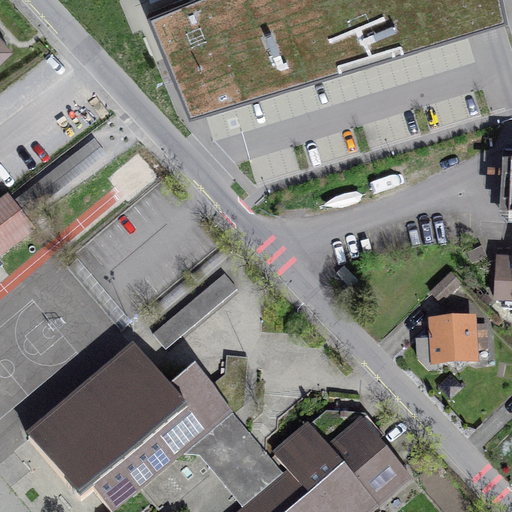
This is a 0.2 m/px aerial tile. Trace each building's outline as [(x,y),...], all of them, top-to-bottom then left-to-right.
[(201,82),(212,109),(509,19),(504,0),(220,0),(198,9),(193,0),(179,0),(148,13),(180,91),(201,82)] [(27,185),(39,204),(110,160),(98,141),(27,185)] [(8,198),(0,204),(0,255),(33,230),(8,198)] [(495,302),(504,303),(503,309),(511,309),(511,260),(498,260),(495,302)] [(451,275),(431,294),(441,304),(460,285),(451,275)] [(224,276),(153,335),(166,350),(237,290),(224,276)] [(433,325),(435,363),(474,361),(473,351),(485,350),(483,324),(433,325)] [(135,350),(29,440),(81,502),(93,491),(110,511),(142,511),(152,504),(140,489),(231,411),(234,415),(244,406),(248,358),(227,356),(223,396),(218,395),(195,368),(169,390),(135,350)] [(391,496),(411,480),(362,422),(357,426),(358,415),(327,412),(274,456),(294,480),(288,485),(286,481),(273,492),(276,495),(255,511),(373,511),(378,508),(373,503),(387,491),(391,496)]
